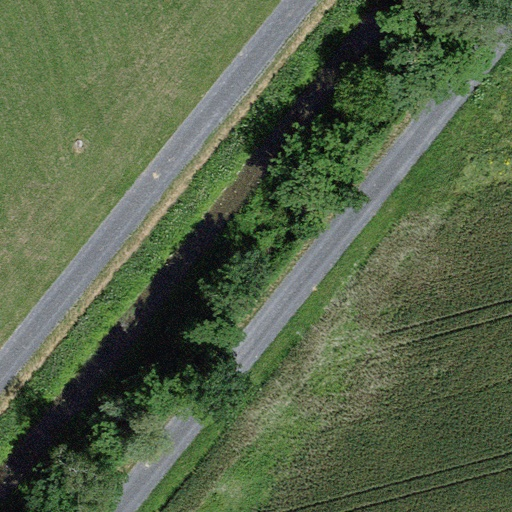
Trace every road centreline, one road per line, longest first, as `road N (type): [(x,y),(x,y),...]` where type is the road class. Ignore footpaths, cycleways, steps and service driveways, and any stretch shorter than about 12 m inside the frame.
road 1 (track): [(511,30),(131,511)]
road 2 (track): [(303,0),(0,375)]
